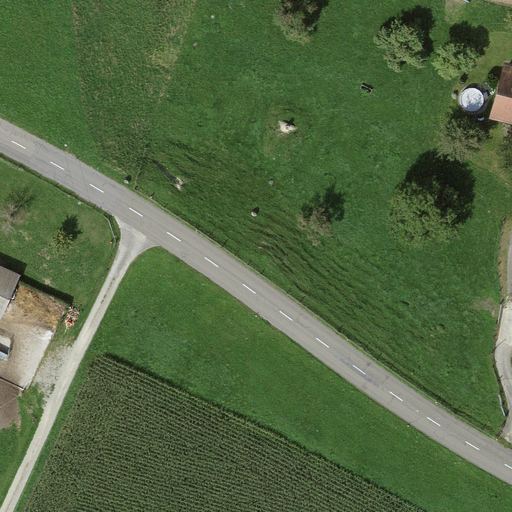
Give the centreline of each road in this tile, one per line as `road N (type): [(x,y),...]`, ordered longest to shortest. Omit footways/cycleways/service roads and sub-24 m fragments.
road 1 (tertiary): [(511,467),(148,218),(0,135)]
road 2 (track): [(11,511),(148,218)]
